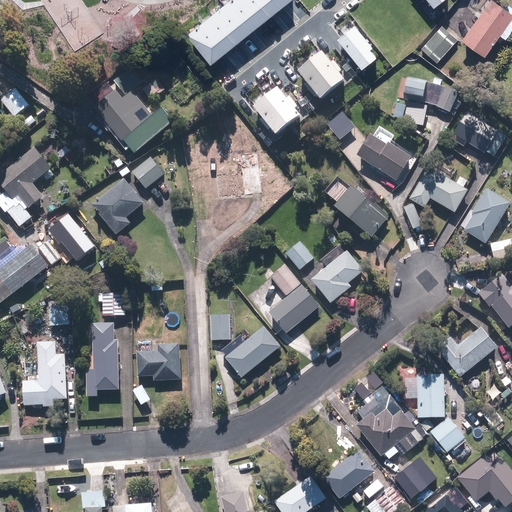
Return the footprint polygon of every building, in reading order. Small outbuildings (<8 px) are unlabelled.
[(191,42),(209,65),(293,0),(228,0),(185,33),(191,42)] [(422,0),(441,16),(454,0),(422,0)] [(493,0),(465,39),(488,55),(511,21),(511,10),(497,0),(493,0)] [(350,18),(332,33),(357,64),(372,52),(366,44),(369,42),(350,18)] [(428,44),(444,57),(460,39),(444,26),(428,44)] [(319,47),(293,67),(314,93),(340,73),(319,47)] [(245,76),(235,58),(216,69),(227,87),(245,76)] [(491,75),(498,80),(505,70),(497,65),(491,75)] [(125,140),(136,154),(175,122),(164,109),(152,119),(145,111),(146,110),(145,108),(146,106),(134,91),(142,84),(146,88),(144,89),(153,100),(166,90),(158,79),(152,84),(148,79),(143,73),(139,76),(132,67),(93,99),(99,106),(96,108),(101,114),(99,116),(100,119),(109,130),(123,142),(125,140)] [(407,85),(404,99),(426,103),(431,83),(409,78),(407,85)] [(275,82),(248,102),(269,130),(297,110),(275,82)] [(2,101),(16,117),(31,105),(17,89),(2,101)] [(96,110),(82,100),(67,119),(81,129),(96,110)] [(37,115),(40,118),(47,113),(44,109),(37,115)] [(328,125),(341,142),(358,128),(345,112),(328,125)] [(487,151),(496,156),(508,137),(468,113),(455,134),(486,154),(487,151)] [(24,123),(28,128),(37,121),(33,116),(24,123)] [(360,156),(398,181),(414,158),(391,143),(389,146),(373,135),(360,156)] [(327,142),(331,147),(336,143),(332,138),(327,142)] [(9,212),(21,227),(33,217),(26,209),(29,207),(31,210),(46,198),(35,184),(54,169),(37,148),(0,178),(0,180),(9,192),(0,198),(0,204),(7,214),(9,212)] [(217,172),(219,199),(266,194),(261,149),(239,151),(241,169),(217,172)] [(65,157),(73,165),(79,160),(71,151),(65,157)] [(134,172),(148,189),(166,175),(153,157),(134,172)] [(115,161),(119,168),(124,166),(120,159),(115,161)] [(433,199),(457,213),(470,190),(444,175),(448,169),(438,163),(434,170),(430,168),(412,199),(427,208),(433,199)] [(458,184),(464,187),(468,181),(461,177),(458,184)] [(94,204),(118,235),(133,223),(129,218),(147,203),(127,178),(94,204)] [(466,227),(488,241),(511,201),(511,200),(489,186),(474,210),(476,212),(466,227)] [(339,207),(376,237),(392,217),(356,187),(339,207)] [(421,226),(412,205),(403,208),(412,230),(421,226)] [(94,246),(68,214),(50,229),(75,260),(94,246)] [(491,242),(495,258),(511,253),(511,238),(511,237),(491,242)] [(287,254),(301,270),(315,259),(302,242),(287,254)] [(0,301),(1,303),(49,265),(32,244),(24,251),(20,246),(0,261),(0,301)] [(315,281),(333,303),(353,288),(351,284),(365,272),(350,253),(315,281)] [(272,276),(287,295),(302,283),(287,265),(272,276)] [(113,275),(120,271),(118,266),(110,269),(113,275)] [(249,287),(232,266),(224,272),(241,294),(249,287)] [(493,303),(511,325),(511,324),(511,283),(503,273),(480,291),(491,305),(493,303)] [(271,313),(288,334),(322,307),(304,286),(271,313)] [(104,294),(105,316),(127,316),(126,293),(104,294)] [(50,308),(51,326),(73,325),(71,306),(50,308)] [(211,315),(212,340),(231,339),(230,314),(211,315)] [(113,323),(92,323),(94,370),(86,370),(87,396),(97,396),(96,389),(119,389),(118,339),(114,339),(113,323)] [(226,358),(242,377),(280,346),(264,326),(226,358)] [(438,348),(461,376),(497,347),(481,327),(458,346),(451,337),(438,348)] [(45,404),(45,406),(56,406),(55,399),(69,398),(67,354),(58,355),(58,341),(40,342),(41,380),(25,381),(26,405),(45,404)] [(156,376),(156,380),(183,379),(182,344),(160,345),(160,351),(139,352),(140,377),(156,376)] [(0,397),(9,394),(0,371),(0,397)] [(419,397),(419,416),(446,416),(446,373),(419,374),(418,377),(407,377),(407,397),(419,397)] [(154,399),(146,384),(135,390),(144,405),(154,399)] [(367,401),(359,392),(351,399),(359,408),(367,401)] [(358,424),(383,455),(401,441),(408,450),(418,443),(416,441),(418,439),(412,431),(417,427),(403,409),(404,408),(392,393),(372,409),(374,411),(358,424)] [(502,422),(491,408),(482,416),(493,430),(502,422)] [(430,431),(447,452),(465,438),(448,417),(430,431)] [(421,424),(427,431),(434,425),(428,418),(421,424)] [(325,476),(342,497),(377,470),(361,449),(325,476)] [(395,477),(412,498),(438,477),(421,456),(395,477)] [(475,503),(488,493),(502,510),(511,502),(511,475),(499,459),(491,465),(484,457),(456,479),(475,503)] [(276,500),(284,511),(305,511),(328,497),(313,475),(276,500)] [(368,506),(372,511),(394,511),(406,503),(393,486),(368,506)] [(242,493),(218,499),(221,511),(252,511),(252,510),(247,511),(242,493)] [(460,511),(446,495),(425,511),(460,511)] [(155,511),(155,501),(117,503),(117,511),(155,511)]
